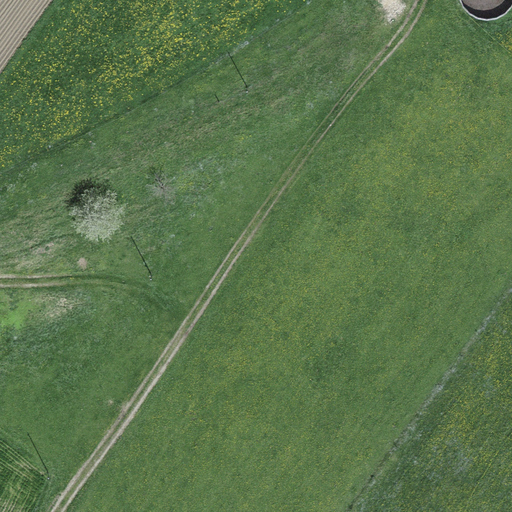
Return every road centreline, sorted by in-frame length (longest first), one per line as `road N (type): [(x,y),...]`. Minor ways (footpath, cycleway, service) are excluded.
road 1 (track): [(421,0),(187,325)]
road 2 (track): [(58,511),(187,325)]
road 3 (track): [(187,325),(129,285),(0,281)]
